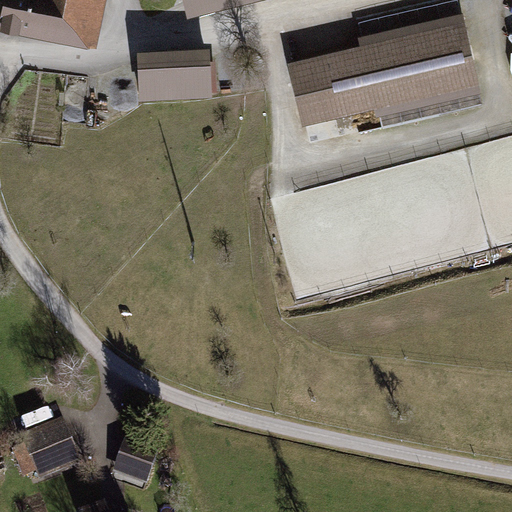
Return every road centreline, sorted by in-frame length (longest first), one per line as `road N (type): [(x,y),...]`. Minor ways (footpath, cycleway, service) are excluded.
road 1 (track): [(511,474),(370,450),(160,394),(83,337),(0,229)]
road 2 (track): [(0,66),(37,54),(101,58),(224,39),(392,0)]
